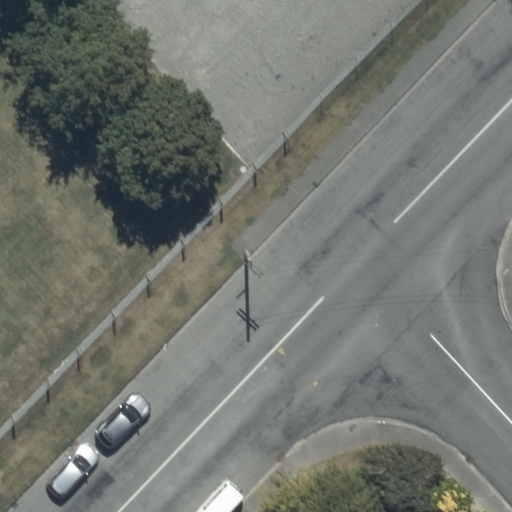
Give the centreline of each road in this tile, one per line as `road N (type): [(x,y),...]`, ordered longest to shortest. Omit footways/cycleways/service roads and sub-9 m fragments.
road 1 (unclassified): [(320,272),(95,511)]
road 2 (residential): [(511,466),(320,272)]
road 3 (unclassified): [(511,85),(320,272)]
